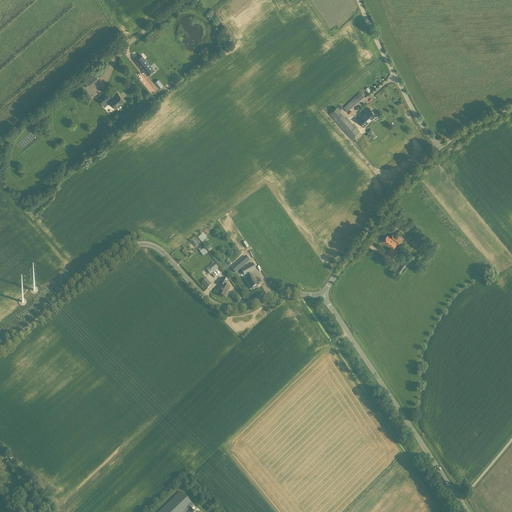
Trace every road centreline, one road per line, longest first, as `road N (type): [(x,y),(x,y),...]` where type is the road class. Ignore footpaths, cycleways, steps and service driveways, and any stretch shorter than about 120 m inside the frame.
road 1 (unclassified): [(323,295),(280,292),(219,306),(154,246),(136,244),(0,350)]
road 2 (unclassified): [(467,511),(323,295)]
road 3 (unclassified): [(323,295),(383,207),(438,147)]
road 4 (unclassified): [(438,147),(357,0)]
